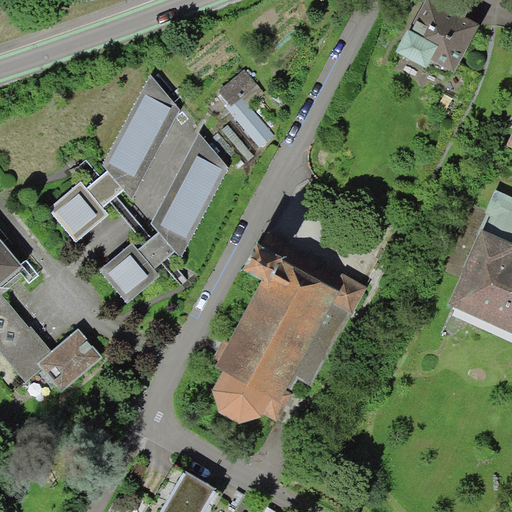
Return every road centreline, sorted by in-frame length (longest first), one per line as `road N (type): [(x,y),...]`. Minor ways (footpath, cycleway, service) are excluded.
road 1 (residential): [(293,511),(174,441),(157,415),(164,359),(357,0)]
road 2 (residential): [(190,0),(0,64)]
